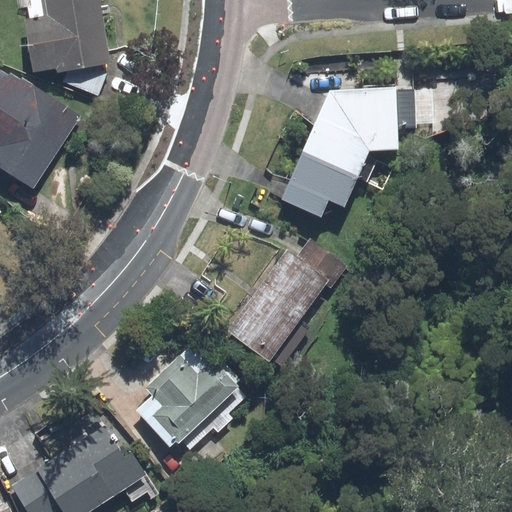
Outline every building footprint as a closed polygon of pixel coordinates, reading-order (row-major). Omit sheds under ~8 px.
[(121,59),(108,0),(54,0),(58,18),(37,22),(49,75),(121,59)] [(88,113),(43,85),(38,92),(14,77),(0,99),(0,144),(3,146),(0,150),(0,159),(43,186),(88,113)] [(417,98),(323,96),(277,209),(313,225),(321,208),(337,215),(361,161),(390,161),(390,138),(416,139),(417,98)] [(304,325),(339,273),(295,244),(283,262),(273,255),(254,284),(262,289),(237,325),(293,363),(313,332),(304,325)] [(250,382),(203,334),(151,385),(158,391),(142,406),(182,447),(228,401),(235,408),(252,392),(246,386),(250,382)] [(79,511),(89,511),(154,470),(140,447),(133,451),(112,418),(100,426),(89,408),(46,437),(57,455),(46,462),(79,511)]
